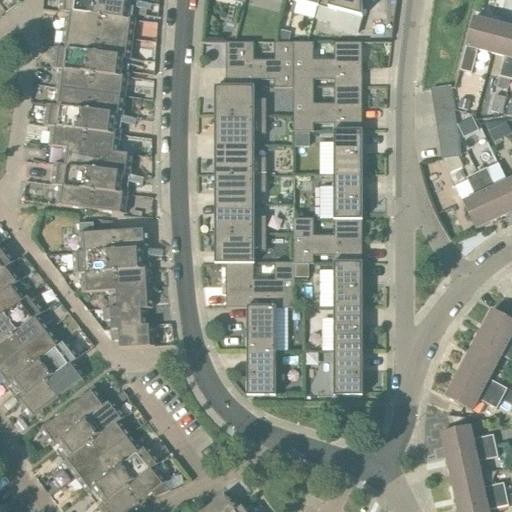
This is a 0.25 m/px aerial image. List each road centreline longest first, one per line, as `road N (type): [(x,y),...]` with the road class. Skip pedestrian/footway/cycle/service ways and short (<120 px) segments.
road 1 (residential): [(193,354),(181,246),(187,0)]
road 2 (residential): [(6,220),(35,16)]
road 3 (residential): [(411,187),(408,389)]
road 4 (residential): [(415,0),(405,80),(411,187)]
road 5 (residential): [(115,361),(6,220)]
road 6 (residential): [(206,485),(115,361)]
road 7 (residential): [(379,474),(260,439)]
